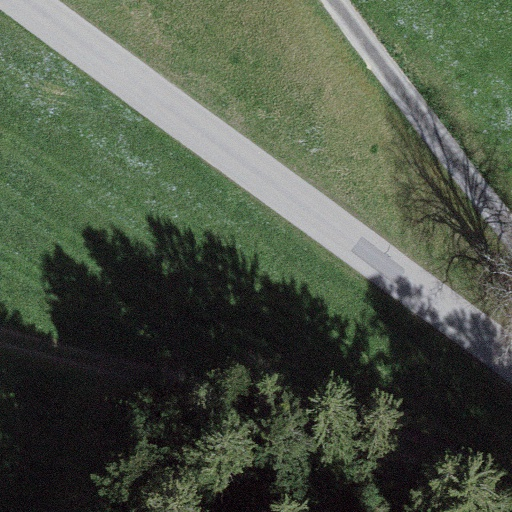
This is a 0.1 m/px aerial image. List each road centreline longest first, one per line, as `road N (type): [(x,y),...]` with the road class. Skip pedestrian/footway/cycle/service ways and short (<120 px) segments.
road 1 (unclassified): [(511,352),(26,0)]
road 2 (track): [(0,339),(195,390),(511,445)]
road 3 (track): [(511,229),(340,0)]
